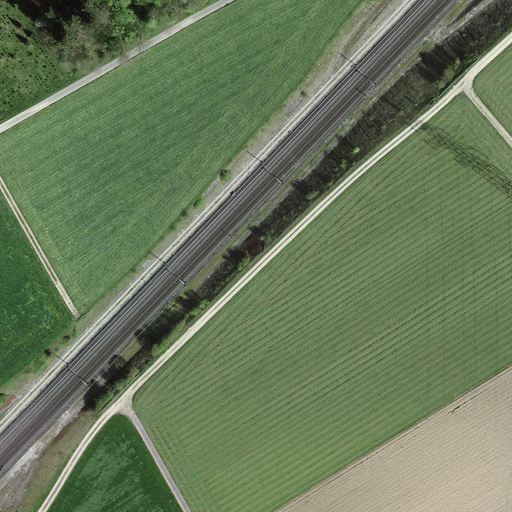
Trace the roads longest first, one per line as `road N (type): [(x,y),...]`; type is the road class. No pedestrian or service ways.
road 1 (track): [(511,38),(121,397),(41,511)]
road 2 (track): [(409,0),(0,427)]
road 3 (track): [(0,130),(225,0)]
road 4 (track): [(75,315),(0,187)]
road 5 (track): [(185,511),(121,397)]
